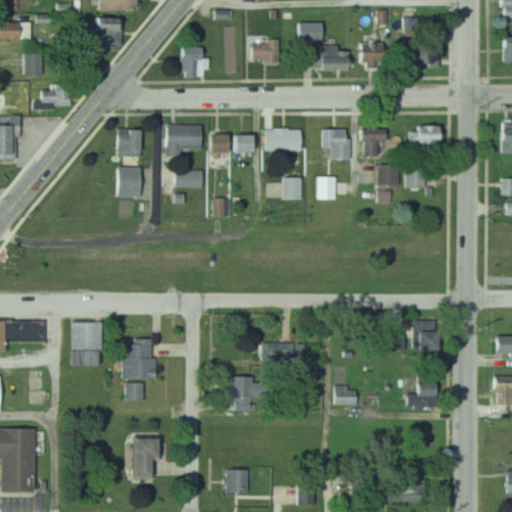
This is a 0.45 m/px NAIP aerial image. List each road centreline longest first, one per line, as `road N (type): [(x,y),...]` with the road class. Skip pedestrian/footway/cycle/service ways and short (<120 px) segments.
road 1 (residential): [(471,0),(468,511)]
road 2 (residential): [(0,305),(470,302)]
road 3 (residential): [(108,95),(471,97)]
road 4 (primary): [(185,0),(0,226)]
road 5 (residential): [(194,511),(195,302)]
